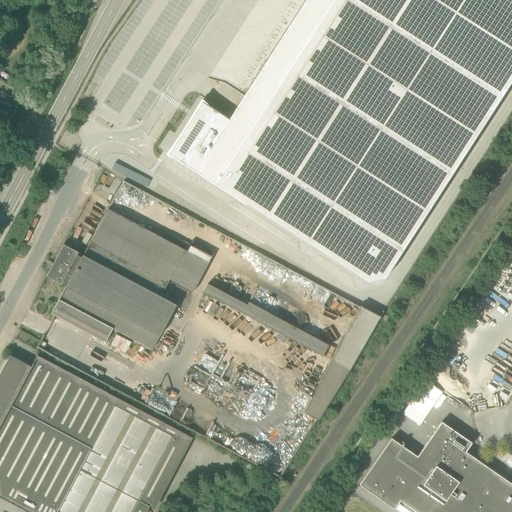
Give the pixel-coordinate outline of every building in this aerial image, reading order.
[(169,154),(368,283),(385,279),(511,80),(511,0),(306,0),(229,120),(202,102),(169,154)] [(148,186),(151,179),(114,163),(111,170),(148,186)] [(67,285),(58,300),(52,313),(106,342),(112,329),(152,350),(176,305),(161,297),(170,279),(194,292),(213,256),(191,244),(187,251),(183,249),(108,209),(83,255),(82,257),(67,285)] [(63,244),(46,277),(61,285),(62,283),(67,285),(82,257),(77,255),(79,252),(63,244)] [(203,292),(263,324),(269,313),(248,302),(247,305),(207,284),(203,292)] [(424,371),(457,395),(511,318),(478,295),(424,371)] [(304,414),(319,422),(350,373),(381,318),(361,307),(304,414)] [(9,358),(0,375),(0,483),(3,485),(0,491),(0,498),(26,511),(145,511),(149,506),(151,507),(188,436),(36,358),(31,369),(9,358)] [(420,425),(443,392),(425,380),(402,413),(420,425)] [(391,438),(359,485),(394,509),(400,501),(415,511),(511,511),(511,484),(466,452),(472,443),(441,422),(417,457),(391,438)] [(511,466),(511,454),(506,450),(500,459),(511,466)]
